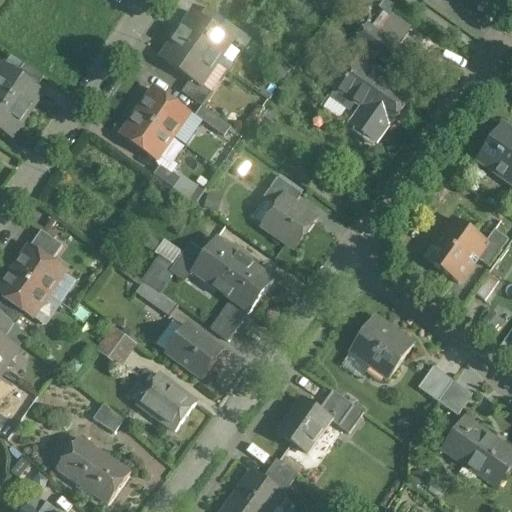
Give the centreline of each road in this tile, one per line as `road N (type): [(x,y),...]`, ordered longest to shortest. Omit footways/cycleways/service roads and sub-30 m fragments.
road 1 (residential): [(348,258),(166,511)]
road 2 (residential): [(0,222),(148,0)]
road 3 (residential): [(348,258),(456,330),(511,382)]
road 4 (residential): [(381,211),(488,59)]
